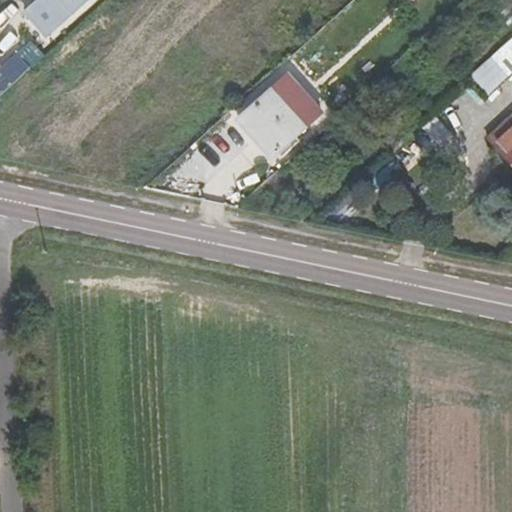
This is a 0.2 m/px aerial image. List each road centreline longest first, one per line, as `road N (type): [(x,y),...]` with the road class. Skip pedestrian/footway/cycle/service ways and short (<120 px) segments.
road 1 (primary): [(511,305),(0,198)]
road 2 (residential): [(0,272),(11,511)]
